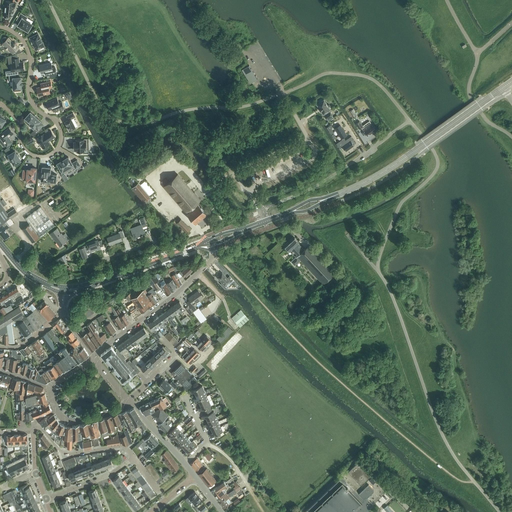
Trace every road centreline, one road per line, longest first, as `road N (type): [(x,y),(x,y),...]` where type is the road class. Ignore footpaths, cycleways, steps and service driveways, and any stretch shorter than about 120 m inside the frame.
road 1 (secondary): [(503,87),(354,187),(265,221)]
road 2 (residential): [(0,26),(29,51),(29,97),(61,132),(52,154),(35,156),(0,103)]
road 3 (residential): [(94,356),(172,297),(214,257),(212,249)]
road 4 (unclassified): [(265,221),(260,209),(317,185),(375,146)]
road 5 (residential): [(35,421),(64,454),(125,446),(134,458)]
